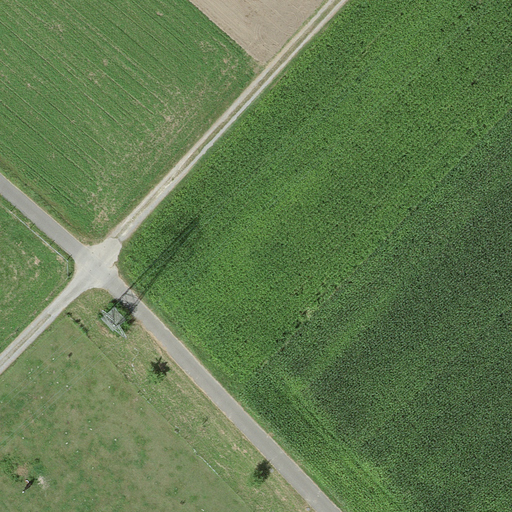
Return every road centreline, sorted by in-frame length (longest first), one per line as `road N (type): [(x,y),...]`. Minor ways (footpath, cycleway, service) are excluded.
road 1 (track): [(336,0),(0,353)]
road 2 (track): [(0,185),(90,262),(322,511)]
